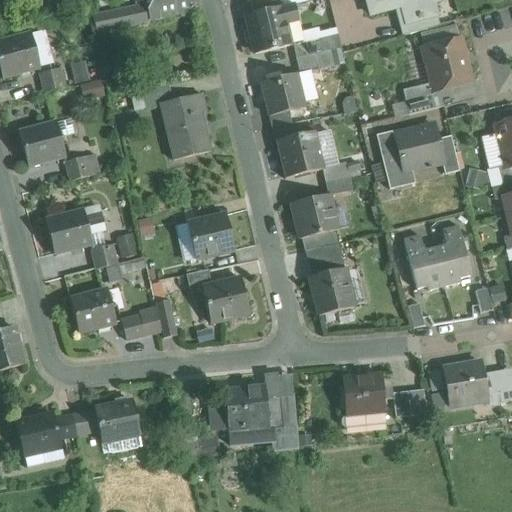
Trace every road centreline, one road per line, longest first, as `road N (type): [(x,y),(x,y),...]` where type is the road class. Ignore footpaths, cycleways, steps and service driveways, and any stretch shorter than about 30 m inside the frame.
road 1 (residential): [(0,171),(53,367),(77,374),(294,357)]
road 2 (residential): [(209,0),(294,357)]
road 3 (residential): [(294,357),(423,346)]
